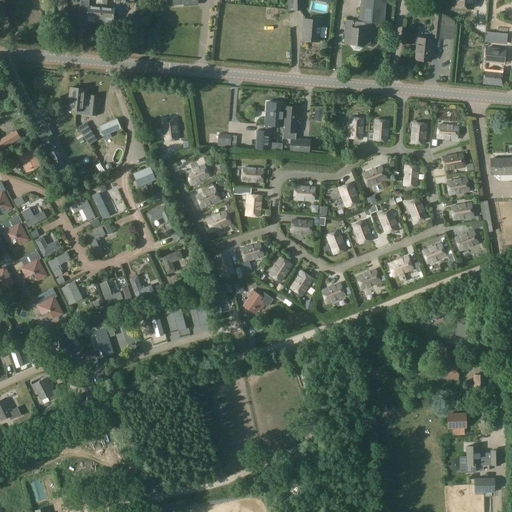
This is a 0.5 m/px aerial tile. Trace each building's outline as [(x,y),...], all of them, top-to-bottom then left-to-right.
[(83,0),(79,0),(78,16),(86,16),(86,21),(99,22),(101,8),(101,0),(95,0),(95,7),(88,6),(89,0),(83,0)] [(101,0),(101,8),(99,22),(112,24),(114,9),(106,8),(106,0),(101,0)] [(300,0),(292,0),(293,11),(301,11),(300,0)] [(377,0),(360,0),(359,20),(359,22),(370,23),(384,24),(385,1),(377,0)] [(455,0),(455,7),(471,9),(471,0),(455,0)] [(125,10),(126,19),(137,17),(135,8),(125,10)] [(441,14),(440,14),(434,14),(431,38),(439,39),(441,15),(441,14)] [(319,20),(304,19),(302,41),(318,42),(318,37),(326,38),(327,29),(319,28),(319,20)] [(359,20),(346,19),(344,44),(352,45),(352,47),(354,49),(358,49),(360,48),(360,46),(368,46),(370,23),(359,22),(359,20)] [(486,32),(485,43),(506,45),(507,34),(486,32)] [(433,48),(431,48),(432,39),(417,38),(415,60),(430,61),(431,53),(433,53),(433,48)] [(486,69),(484,69),(482,84),(500,86),(501,81),(502,72),(502,71),(499,71),(497,71),(498,63),(500,63),(503,63),(504,50),(486,48),(484,61),(486,62),(489,62),(488,70),(486,69)] [(58,94),(56,116),(70,117),(70,112),(76,113),(78,88),(70,87),(69,95),(58,94)] [(87,89),(78,88),(76,113),(96,115),(98,96),(90,96),(90,100),(86,100),(87,89)] [(265,125),(264,131),(256,130),(255,149),(269,150),(271,126),(275,126),(275,128),(283,129),(285,107),(285,104),(267,102),(265,125)] [(283,129),(282,139),(291,140),(295,140),(296,133),(297,133),(299,108),(285,107),(283,129)] [(108,130),(110,133),(121,129),(117,118),(97,126),(100,133),(108,130)] [(349,118),(348,138),(361,139),(362,119),(349,118)] [(166,141),(178,140),(175,120),(162,122),(166,141)] [(374,120),(373,140),(386,141),(388,121),(374,120)] [(425,124),(412,123),(411,143),(424,144),(425,124)] [(456,140),(457,127),(437,125),(436,138),(456,140)] [(63,156),(53,135),(41,142),(51,162),(52,161),(57,171),(65,167),(60,157),(63,156)] [(0,151),(9,146),(5,137),(0,139),(0,151)] [(230,137),(218,137),(217,147),(229,148),(230,137)] [(290,150),(290,152),(308,153),(308,151),(309,141),(295,140),(291,140),(290,150)] [(32,149),(18,157),(20,160),(22,165),(26,172),(40,165),(32,149)] [(464,167),(462,154),(442,157),(444,170),(464,167)] [(490,175),(511,174),(511,158),(490,159),(490,175)] [(209,177),(203,165),(185,173),(190,185),(209,177)] [(417,167),(404,166),(403,186),(416,187),(417,167)] [(149,167),(133,175),(138,188),(155,180),(149,167)] [(380,167),(362,174),(367,186),(385,179),(380,167)] [(242,181),(262,183),(263,170),(243,168),(242,181)] [(511,187),(511,181),(508,182),(508,175),(497,175),(497,188),(511,187)] [(227,177),(217,181),(220,187),(229,182),(227,177)] [(446,182),(448,195),(468,191),(466,178),(446,182)] [(192,193),(209,185),(207,179),(189,187),(192,193)] [(0,207),(2,212),(10,207),(3,192),(6,191),(1,183),(0,183),(0,207)] [(358,202),(351,184),(338,188),(346,207),(358,202)] [(144,185),(137,189),(142,198),(149,194),(151,198),(157,195),(152,186),(146,189),(144,185)] [(314,188),(294,186),(293,200),(313,201),(314,188)] [(201,208),(219,200),(214,188),(195,196),(201,208)] [(99,193),(92,196),(103,219),(110,215),(99,193)] [(448,203),(468,200),(467,193),(447,196),(448,203)] [(222,203),(228,200),(225,194),(219,197),(222,203)] [(247,195),(246,215),(259,216),(260,197),(247,195)] [(373,196),(365,199),(368,206),(376,203),(373,196)] [(426,218),(419,199),(406,204),(414,223),(426,218)] [(482,200),(487,231),(498,230),(493,199),(482,200)] [(85,200),(71,207),(74,213),(82,209),(86,219),(93,216),(85,200)] [(233,202),(225,206),(229,214),(235,211),(233,202)] [(200,215),(220,209),(218,203),(198,209),(200,215)] [(470,204),(451,207),(453,220),(473,217),(470,204)] [(146,213),(150,223),(151,222),(162,217),(166,225),(173,222),(165,205),(146,213)] [(320,207),(319,216),(326,217),(327,207),(320,207)] [(28,227),(46,218),(45,217),(44,215),(42,212),(33,217),(29,208),(23,211),(21,212),(21,213),(25,221),(28,227)] [(385,234),(397,229),(390,210),(378,215),(385,234)] [(206,220),(212,232),(230,224),(224,212),(206,220)] [(14,227),(6,231),(4,232),(8,241),(14,237),(16,238),(19,244),(27,240),(19,225),(23,223),(18,215),(10,219),(14,227)] [(311,222),(291,220),(290,233),(310,235),(311,222)] [(359,244),(371,239),(364,221),(352,226),(359,244)] [(152,233),(163,228),(161,223),(150,228),(152,233)] [(105,236),(102,229),(85,238),(95,257),(101,254),(95,241),(105,236)] [(338,231),(326,236),(333,254),(345,249),(338,231)] [(478,244),(473,231),(454,239),(459,251),(478,244)] [(41,238),(35,242),(43,258),(59,249),(56,243),(46,248),(41,238)] [(241,263),(242,264),(239,265),(240,267),(241,273),(249,270),(251,270),(248,261),(263,256),(259,243),(240,249),(244,262),(241,263)] [(427,264),(445,256),(440,244),(422,251),(427,264)] [(459,258),(478,253),(477,247),(457,252),(459,258)] [(32,263),(24,267),(22,268),(26,277),(32,273),(34,274),(37,280),(45,276),(37,260),(41,259),(36,251),(28,255),(32,263)] [(180,251),(161,257),(167,275),(175,272),(172,262),(182,259),(180,251)] [(233,272),(227,253),(214,257),(220,276),(233,272)] [(68,261),(65,255),(48,263),(55,277),(62,274),(58,267),(68,261)] [(407,257),(388,264),(393,277),(412,270),(407,257)] [(280,258),(269,275),(280,282),(291,265),(280,258)] [(424,265),(426,271),(446,266),(445,259),(424,265)] [(4,288),(12,283),(4,268),(0,270),(0,280),(0,281),(4,288)] [(249,270),(241,273),(243,279),(251,276),(249,270)] [(380,282),(375,270),(356,277),(361,289),(380,282)] [(410,271),(391,280),(393,285),(413,277),(410,271)] [(301,272),(290,288),(288,287),(286,290),(290,293),(292,290),(301,296),(312,279),(301,272)] [(137,276),(129,278),(137,299),(154,293),(151,285),(142,289),(137,276)] [(74,282),(61,288),(69,305),(81,299),(74,282)] [(111,295),(107,284),(100,287),(106,304),(123,298),(120,291),(111,295)] [(242,284),(234,286),(236,294),(244,292),(242,284)] [(284,287),(279,284),(275,290),(280,293),(284,287)] [(344,296),(340,284),(321,291),(326,303),(344,296)] [(224,287),(215,290),(206,292),(212,314),(221,312),(217,297),(226,295),(224,287)] [(48,300),(40,304),(38,306),(42,314),(48,311),(50,312),(53,318),(61,313),(53,298),(57,297),(52,289),(44,293),(48,300)] [(243,305),(255,313),(259,309),(260,310),(265,305),(263,303),(263,302),(268,306),(273,298),(263,291),(261,295),(252,289),(247,296),(249,297),(243,305)] [(202,297),(194,299),(194,300),(196,306),(199,323),(207,321),(202,297)] [(326,310),(345,305),(343,299),(325,304),(326,310)] [(100,301),(93,303),(95,310),(102,307),(100,301)] [(306,301),(304,309),(311,310),(313,302),(306,301)] [(179,303),(171,305),(173,312),(177,329),(185,327),(179,303)] [(154,322),(151,314),(136,319),(142,339),(149,337),(145,324),(154,322)] [(128,317),(118,320),(120,326),(125,341),(134,338),(128,317)] [(105,328),(95,331),(97,337),(100,348),(102,354),(112,351),(105,328)] [(22,329),(17,332),(20,337),(25,334),(22,329)] [(50,342),(52,349),(54,348),(57,358),(66,355),(65,352),(69,351),(68,348),(70,347),(69,343),(67,343),(66,340),(71,338),(69,331),(59,334),(60,339),(50,342)] [(99,353),(93,332),(82,336),(88,356),(99,353)] [(9,346),(8,347),(16,368),(23,365),(16,344),(12,345),(9,346)] [(445,361),(437,361),(437,380),(458,380),(457,361),(449,361),(449,358),(451,358),(451,348),(441,348),(441,358),(445,358),(445,361)] [(485,375),(473,376),(474,391),(486,391),(485,375)] [(44,383),(42,380),(32,385),(35,392),(37,391),(41,400),(49,396),(51,400),(61,395),(58,389),(53,391),(51,388),(53,387),(51,383),(49,384),(48,381),(44,383)] [(3,403),(2,400),(0,401),(0,418),(1,420),(9,416),(11,420),(20,416),(17,409),(12,412),(11,408),(12,408),(10,403),(8,404),(7,401),(3,403)] [(465,414),(447,415),(448,429),(465,428),(465,414)] [(375,416),(368,417),(372,443),(379,442),(375,416)] [(452,437),(452,442),(469,441),(468,430),(448,430),(448,437),(452,437)] [(466,456),(459,457),(459,473),(475,473),(475,472),(475,466),(490,466),(490,454),(479,454),(478,447),(466,447),(466,455),(466,456)] [(490,454),(490,466),(500,466),(500,451),(490,451),(490,454)] [(494,479),(474,479),(474,493),(494,493),(494,479)] [(36,486),(30,489),(32,496),(38,493),(36,486)]
